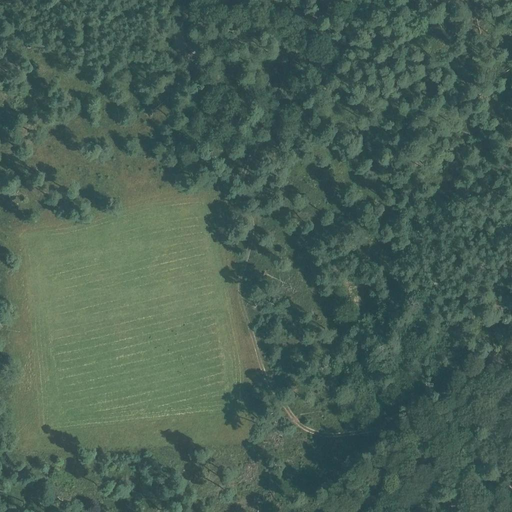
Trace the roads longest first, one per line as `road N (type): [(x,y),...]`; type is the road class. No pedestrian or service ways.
road 1 (track): [(239,176),(250,219),(243,306),(289,415),(310,431),(340,434),(435,428)]
road 2 (track): [(343,511),(511,360)]
